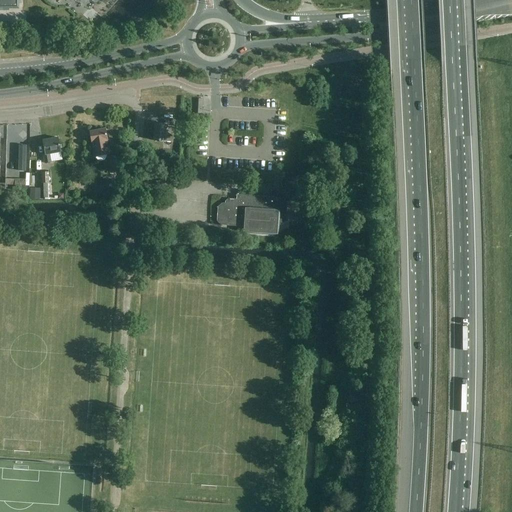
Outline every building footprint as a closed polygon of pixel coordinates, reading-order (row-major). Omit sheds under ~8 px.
[(0,0),(0,10),(9,10),(9,9),(26,9),(26,8),(19,8),(19,4),(20,4),(20,0),(0,0)] [(154,141),(174,142),(175,122),(166,121),(166,124),(155,123),(154,141)] [(105,129),(90,132),(92,142),(93,142),(95,156),(109,154),(107,140),(107,139),(105,129)] [(51,154),(61,152),(59,138),(43,141),(45,155),(43,155),(45,164),(47,163),(47,165),(52,164),(51,163),(52,162),(51,154)] [(121,155),(108,157),(111,172),(124,169),(121,155)] [(7,185),(15,185),(26,186),(29,186),(30,173),(26,173),(26,175),(26,179),(15,179),(6,179),(5,184),(5,185),(7,185)] [(288,198),(264,196),(238,195),(238,190),(237,189),(237,200),(229,199),(226,202),(226,203),(218,203),(217,225),(244,227),(249,232),(273,234),(278,229),(279,225),(286,226),(288,198)]
